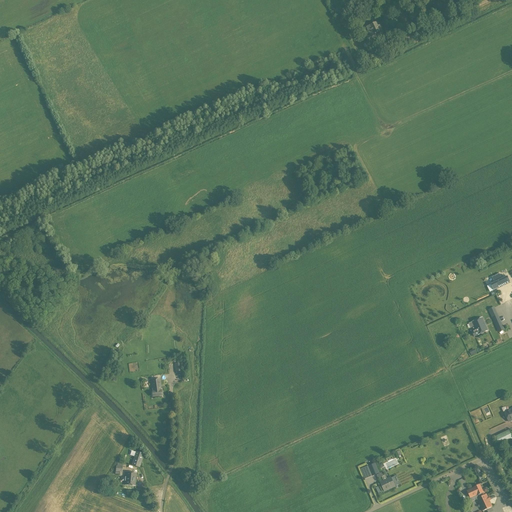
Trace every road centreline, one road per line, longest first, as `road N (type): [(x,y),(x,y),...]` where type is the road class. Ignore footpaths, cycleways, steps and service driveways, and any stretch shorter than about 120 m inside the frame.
road 1 (track): [(508,337),(450,368),(487,456)]
road 2 (unclassified): [(369,511),(511,445)]
